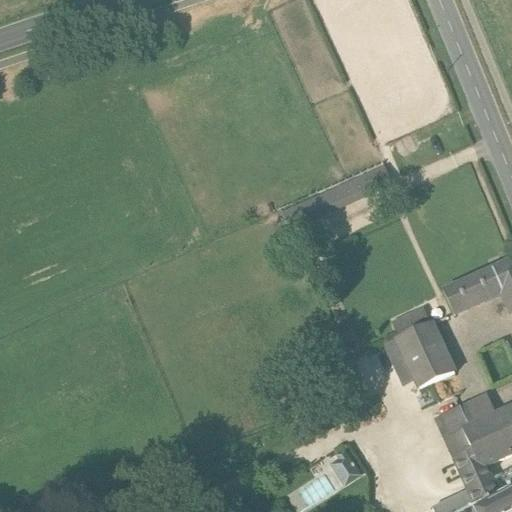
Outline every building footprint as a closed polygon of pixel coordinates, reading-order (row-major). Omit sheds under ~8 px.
[(465,132),(451,137),(456,151),(471,146),(465,132)] [(383,167),(280,213),(288,232),(391,186),(383,167)] [(511,258),(442,291),(454,318),(500,297),(510,318),(511,317),(511,258)] [(433,324),(442,344),(452,339),(435,302),(391,322),(399,339),(433,324)] [(399,339),(393,342),(413,384),(417,394),(456,376),(442,344),(433,324),(399,339)] [(402,390),(413,384),(393,342),(383,347),(402,390)] [(364,378),(343,387),(351,407),(373,398),(364,378)] [(434,422),(466,495),(473,507),(498,494),(488,471),(511,459),(511,405),(504,409),(494,414),(486,397),(434,422)] [(304,419),(316,442),(339,429),(327,406),(304,419)] [(318,466),(325,478),(300,493),(310,510),(363,478),(346,450),(318,466)] [(511,511),(511,486),(498,494),(473,507),(463,511),(511,511)] [(433,511),(463,511),(473,507),(466,495),(432,511),(433,511)]
